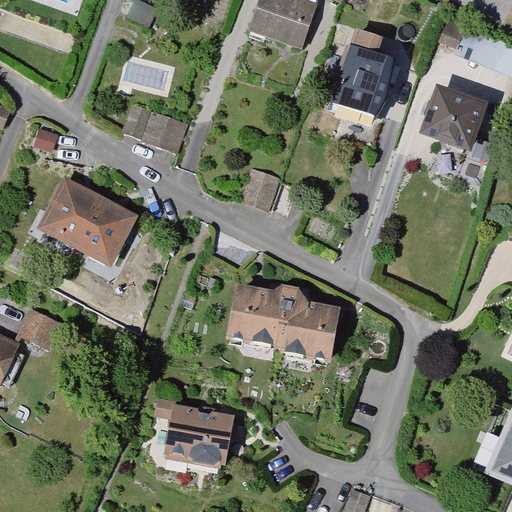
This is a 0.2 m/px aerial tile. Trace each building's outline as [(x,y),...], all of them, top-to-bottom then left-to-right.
[(295,0),(261,0),(250,32),(303,51),(319,8),(295,0)] [(446,31),(438,49),(456,56),(463,38),(446,31)] [(333,107),(371,121),(396,48),(359,35),(333,107)] [(441,89),(425,135),(476,152),(491,106),(441,89)] [(132,106),(121,136),(176,156),(187,126),(132,106)] [(0,126),(6,127),(9,110),(0,108),(0,126)] [(250,171),(239,206),(270,215),(281,181),(250,171)] [(68,178),(42,227),(114,265),(140,215),(68,178)] [(237,286),(229,343),(279,350),(278,358),(336,366),(344,310),(301,304),(303,289),(281,286),(280,292),(237,286)] [(33,308),(19,334),(49,349),(63,324),(33,308)] [(0,389),(22,345),(0,334),(0,389)] [(176,407),(167,459),(228,470),(238,418),(176,407)] [(511,407),(499,437),(487,432),(472,465),(511,481),(511,407)] [(344,511),(362,511),(368,497),(352,491),(344,511)]
